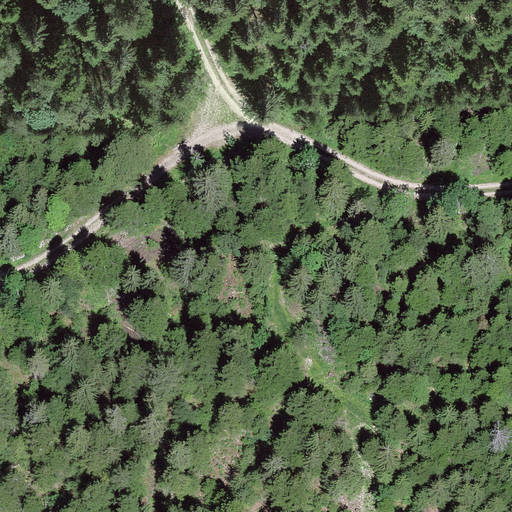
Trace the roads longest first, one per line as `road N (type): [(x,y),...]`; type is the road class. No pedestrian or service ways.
road 1 (track): [(274,133),(220,135),(191,149),(56,254),(0,281)]
road 2 (track): [(511,188),(408,190),(274,133)]
road 3 (track): [(274,133),(224,86),(182,0)]
